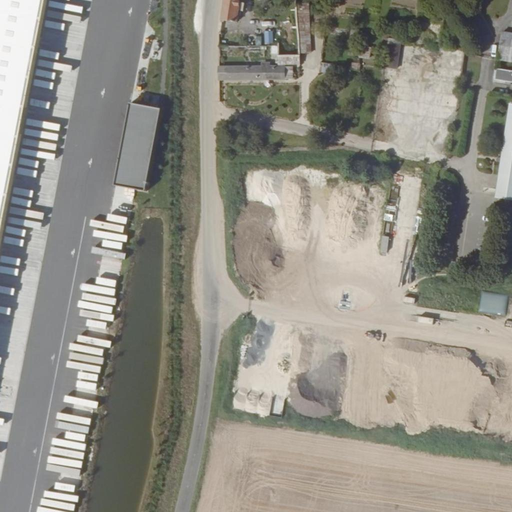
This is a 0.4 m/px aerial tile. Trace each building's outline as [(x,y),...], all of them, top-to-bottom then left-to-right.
[(0,0),(0,240),(45,0),(0,0)] [(223,0),(221,19),(241,22),(244,0),(223,0)] [(274,0),(278,57),(301,57),(296,0),(274,0)] [(273,44),(272,31),(264,31),(264,44),(273,44)] [(511,38),(504,37),(500,59),(511,61),(511,38)] [(396,69),(401,40),(389,38),(384,67),(396,69)] [(291,79),(291,67),(219,67),(219,81),(283,82),(283,79),(291,79)] [(511,72),(499,71),(497,81),(511,83),(511,72)] [(125,102),(112,183),(144,188),(157,107),(125,102)] [(511,106),(511,107),(497,200),(511,201),(511,106)] [(507,314),(508,293),(480,292),(479,312),(507,314)] [(271,410),(280,413),(284,397),(275,394),(271,410)]
